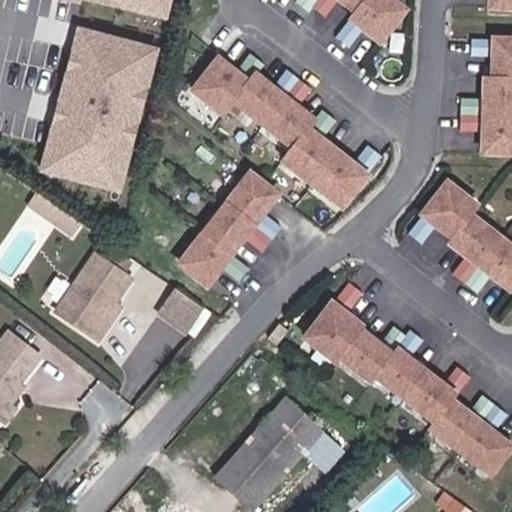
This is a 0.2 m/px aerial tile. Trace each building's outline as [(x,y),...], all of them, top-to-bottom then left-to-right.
[(81,0),(170,21),(175,0),(81,0)] [(306,0),(302,5),(315,15),(319,10),(331,19),(345,1),(363,15),(357,22),(387,45),(411,14),(393,0),(306,0)] [(160,49),(78,27),(39,174),(124,196),(160,49)] [(511,41),(511,42),(511,80),(503,80),(503,101),(479,101),(479,133),(502,133),(502,155),(511,155),(511,41)] [(288,166),(348,212),(372,181),(387,162),(373,152),(359,171),(327,145),(342,127),(328,116),(320,127),(302,114),(317,95),(292,76),(278,95),(259,81),(267,70),(254,60),(240,78),(223,65),(199,96),(229,119),(239,106),(301,153),(288,166)] [(255,180),(193,271),(220,290),(232,272),(252,285),(260,273),(241,259),(253,243),(272,256),(289,232),(269,218),(282,201),(255,180)] [(484,300),(499,282),(511,291),(511,249),(478,223),(485,214),(456,191),(416,240),(429,250),(444,232),(460,243),(456,248),(474,262),(460,281),(484,300)] [(100,328),(126,288),(88,263),(50,317),(94,346),(104,333),(100,328)] [(460,410),(464,404),(415,366),(429,348),(416,338),(412,344),(400,335),(386,353),(368,339),(370,337),(351,322),(366,304),(352,293),(310,348),(342,373),(345,368),(375,391),(379,387),(437,432),(433,437),(496,485),(511,464),(511,451),(500,442),(511,427),(511,421),(491,405),(476,422),(460,410)] [(188,342),(204,315),(175,295),(159,321),(188,342)] [(13,396),(38,361),(6,337),(0,345),(0,425),(4,428),(14,414),(9,410),(16,399),(13,396)] [(243,491),(308,417),(285,396),(219,471),(243,491)] [(324,431),(308,417),(243,491),(259,506),(324,431)]
